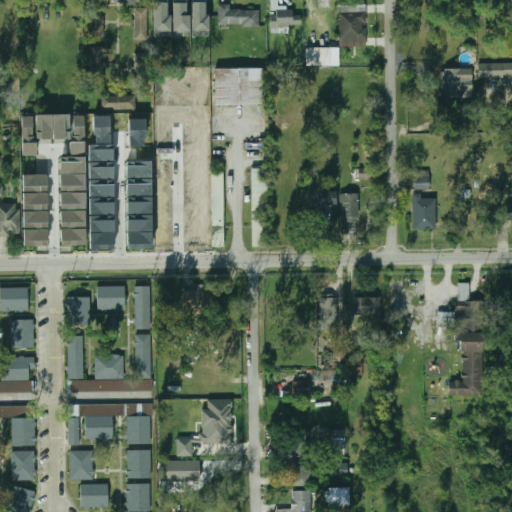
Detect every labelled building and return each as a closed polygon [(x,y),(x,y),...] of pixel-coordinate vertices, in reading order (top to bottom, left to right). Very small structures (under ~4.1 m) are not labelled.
[(167,16),(167,3),(154,2),(154,37),(171,37),(171,16),(167,16)] [(190,36),(189,3),(172,3),(173,36),(190,36)] [(183,25),(203,25),(203,5),(183,5),(183,25)] [(300,27),(300,7),(271,7),(271,27),(300,27)] [(134,40),(147,40),(147,8),(135,8),(134,40)] [(259,26),(260,9),(219,8),(218,26),(259,26)] [(89,10),(89,25),(103,25),(103,10),(89,10)] [(340,41),(366,41),(366,10),(340,10),(340,41)] [(91,47),(91,81),(105,81),(105,47),(91,47)] [(307,48),(307,66),(329,66),(329,48),(307,48)] [(147,86),(145,53),(134,53),(136,86),(147,86)] [(511,77),(511,65),(480,65),(480,77),(511,77)] [(216,104),(263,104),(263,68),(216,68),(216,104)] [(442,69),(442,94),(472,94),(472,69),(442,69)] [(102,110),(136,109),(135,95),(102,96),(102,110)] [(53,139),(65,139),(70,138),(69,114),(53,114),(53,139)] [(373,170),(373,154),(359,154),(359,170),(373,170)] [(60,157),(84,157),(84,173),(61,173),(61,172),(60,172),(60,157)] [(225,167),(211,167),(211,247),(225,247),(225,167)] [(252,247),(269,247),(268,167),(252,167),(252,247)] [(371,179),(370,168),(359,169),(359,179),(371,179)] [(61,190),(66,190),(67,191),(74,191),(75,190),(85,190),(84,174),(74,174),(61,174),(60,176),(60,186),(61,186),(61,190)] [(417,188),(429,188),(429,177),(417,177),(417,188)] [(321,206),(336,206),(336,190),(321,190),(321,206)] [(466,232),(468,191),(460,191),(458,231),(466,232)] [(23,193),(46,193),(46,194),(48,194),(48,204),(47,204),(47,209),(40,209),(40,210),(23,209),(23,193)] [(359,221),(359,193),(342,193),(342,221),(359,221)] [(414,230),(436,230),(436,198),(414,198),(414,230)] [(18,203),(0,203),(0,236),(18,236),(18,203)] [(511,209),(502,209),(502,221),(511,221),(511,209)] [(23,211),(47,210),(47,212),(48,212),(48,223),(47,223),(47,227),(23,228),(23,211)] [(457,283),(457,313),(474,313),(474,283),(457,283)] [(126,286),(98,286),(98,310),(126,310),(126,286)] [(0,311),(29,311),(29,288),(0,288),(0,311)] [(135,330),(151,330),(151,289),(135,289),(135,330)] [(211,311),(211,293),(201,293),(201,296),(187,296),(187,311),(211,311)] [(91,326),(91,297),(68,297),(68,326),(91,326)] [(337,328),(337,297),(321,297),(321,328),(337,328)] [(381,298),(355,298),(355,317),(381,317),(381,298)] [(453,312),(439,312),(439,326),(453,326),(453,312)] [(34,321),(11,321),(11,349),(34,349),(34,321)] [(153,378),(153,334),(136,334),(136,378),(153,378)] [(84,379),(84,336),(68,336),(68,379),(84,379)] [(483,396),(483,342),(461,342),(461,380),(449,380),(449,396),(483,396)] [(363,353),(350,352),(349,376),(363,377),(363,353)] [(346,366),(346,354),(333,354),(333,366),(346,366)] [(69,381),(69,393),(130,392),(130,380),(125,380),(124,355),(95,356),(96,380),(69,381)] [(0,394),(34,394),(34,381),(32,381),(32,357),(2,358),(2,382),(0,382),(0,394)] [(346,385),(346,371),(329,371),(329,385),(346,385)] [(293,397),(310,397),(310,382),(293,382),(293,397)] [(232,443),(231,399),(207,400),(208,409),(200,410),(201,437),(177,437),(177,457),(193,456),(192,444),(232,443)] [(68,405),(69,446),(80,446),(80,416),(86,416),(86,440),(112,440),(112,415),(132,415),(132,405),(68,405)] [(13,446),(35,446),(35,407),(0,407),(0,418),(13,418),(13,446)] [(150,445),(150,415),(128,415),(128,445),(150,445)] [(312,432),(291,432),(291,457),(312,457),(312,432)] [(345,438),(324,437),(324,454),(344,455),(345,438)] [(93,451),(70,451),(70,480),(93,480),(93,451)] [(128,478),(151,478),(151,451),(128,451),(128,478)] [(35,452),(12,452),(12,481),(35,481),(35,452)] [(312,486),(312,461),(292,461),(292,486),(312,486)] [(167,483),(162,483),(162,491),(170,491),(170,481),(189,481),(189,462),(167,462),(167,483)] [(340,476),(348,476),(348,464),(340,464),(340,476)] [(107,507),(107,484),(80,484),(80,507),(107,507)] [(128,484),(128,511),(151,511),(151,484),(128,484)] [(9,511),(31,511),(35,491),(13,487),(9,511)] [(327,489),(327,507),(339,507),(339,511),(348,511),(348,489),(327,489)] [(314,511),(314,491),(292,491),(292,511),(314,511)] [(183,511),(183,503),(162,503),(162,511),(183,511)]
